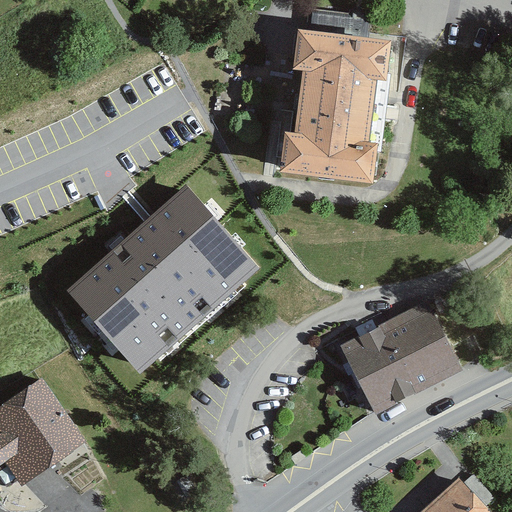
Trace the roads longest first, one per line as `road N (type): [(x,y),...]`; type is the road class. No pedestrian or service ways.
road 1 (secondary): [(511,379),(372,453),(292,511)]
road 2 (unknown): [(427,0),(403,56),(383,150)]
